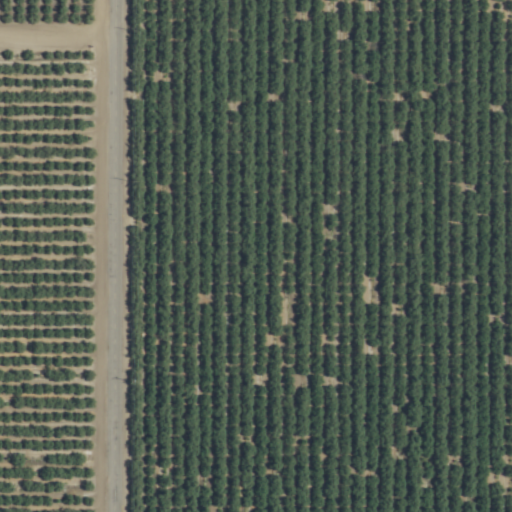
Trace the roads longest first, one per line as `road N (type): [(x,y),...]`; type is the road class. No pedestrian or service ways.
road 1 (residential): [(115,511),(123,0)]
road 2 (track): [(0,38),(123,39)]
